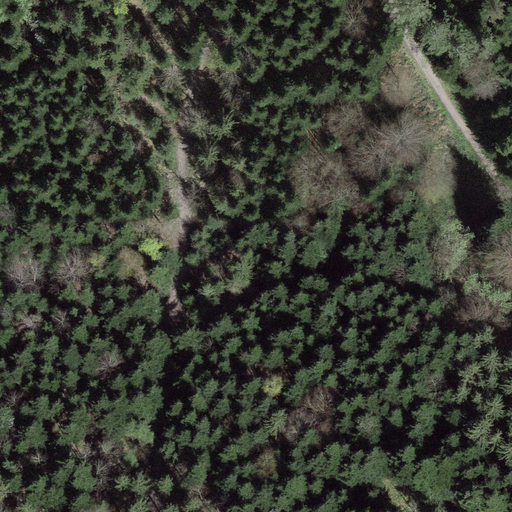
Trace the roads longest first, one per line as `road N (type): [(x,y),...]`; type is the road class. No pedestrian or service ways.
road 1 (track): [(151,511),(177,186),(212,54),(253,0)]
road 2 (track): [(382,0),(511,184)]
